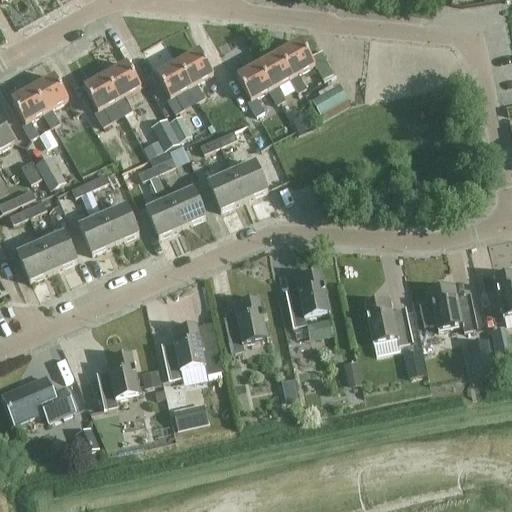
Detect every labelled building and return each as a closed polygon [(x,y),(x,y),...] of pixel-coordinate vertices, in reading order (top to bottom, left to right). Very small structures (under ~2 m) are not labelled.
[(311,60),(302,45),(281,57),(294,81),(291,83),(299,97),(307,93),(300,79),(316,70),(325,87),(337,80),(323,54),(311,60)] [(198,107),(206,102),(198,88),(214,79),(201,55),(179,67),(193,91),(190,93),(198,107)] [(279,90),(291,83),(294,81),(281,57),(260,69),(273,93),(270,95),(278,109),(286,104),(279,90)] [(125,120),(133,115),(126,101),(142,92),(128,67),(107,79),(120,104),(117,105),(125,120)] [(177,100),(190,93),(193,91),(179,67),(158,79),(171,103),(169,104),(177,119),(185,114),(177,100)] [(258,102),(270,95),(273,93),(260,69),(238,81),(252,105),(249,106),(257,121),(265,116),(258,102)] [(105,113),(117,105),(120,104),(107,79),(85,91),(99,115),(96,117),(104,131),(112,127),(105,113)] [(53,132),(61,128),(53,114),(69,105),(56,80),(34,92),(48,117),(45,118),(53,132)] [(310,105),(320,123),(322,126),(352,110),(341,89),(310,105)] [(32,125),(45,118),(48,117),(34,92),(13,104),(26,128),(24,130),(32,144),(40,140),(32,125)] [(309,117),(293,124),(299,137),(315,130),(309,117)] [(0,156),(15,148),(0,120),(0,156)] [(170,129),(180,148),(193,141),(183,122),(170,129)] [(218,143),(222,152),(238,145),(235,136),(218,143)] [(161,141),(145,150),(152,161),(167,152),(161,141)] [(205,159),(222,152),(218,143),(202,150),(205,159)] [(149,164),(153,172),(157,170),(173,163),(170,156),(167,157),(167,156),(149,164)] [(37,169),(52,196),(68,187),(67,185),(56,167),(52,160),(37,169)] [(161,179),(176,172),(173,163),(157,170),(161,179)] [(23,172),(32,189),(42,183),(33,166),(23,172)] [(245,205),(269,195),(256,166),(233,177),(245,205)] [(161,179),(157,170),(153,172),(139,178),(143,187),(161,179)] [(221,216),(245,205),(233,177),(209,187),(221,216)] [(110,189),(106,179),(89,186),(94,195),(110,189)] [(94,195),(89,186),(73,193),(77,202),(94,195)] [(183,233),(207,222),(194,193),(181,199),(170,204),(183,233)] [(16,202),(20,211),(37,204),(33,195),(16,202)] [(0,209),(0,210),(3,218),(20,211),(16,202),(8,206),(0,209)] [(159,243),(183,233),(170,204),(147,214),(159,243)] [(27,214),(31,222),(48,215),(44,207),(27,214)] [(116,249),(140,238),(127,210),(104,220),(116,249)] [(14,229),(31,222),(27,214),(11,221),(14,229)] [(116,249),(104,220),(80,231),(93,259),(116,249)] [(52,243),(42,247),(54,276),(78,266),(65,237),(52,243)] [(31,287),(54,276),(42,247),(39,240),(29,245),(32,252),(18,258),(31,287)] [(286,297),(293,332),(306,330),(305,322),(330,318),(322,276),(296,281),(299,295),(286,297)] [(511,276),(495,280),(504,322),(511,319),(511,276)] [(0,299),(8,295),(0,280),(0,299)] [(471,299),(459,301),(456,288),(430,293),(432,303),(419,306),(425,332),(438,329),(439,335),(464,330),(465,336),(479,334),(471,299)] [(406,313),(394,315),(391,301),(365,307),(374,349),(399,344),(400,350),(414,347),(406,313)] [(224,324),(232,359),(245,356),(244,349),(269,344),(260,302),(234,307),(237,321),(224,324)] [(202,351),(198,328),(172,334),(175,348),(162,350),(169,385),(182,383),(181,375),(206,371),(208,379),(224,376),(218,348),(202,351)] [(511,367),(505,332),(491,335),(498,371),(511,367)] [(488,343),(467,347),(473,377),(494,373),(488,343)] [(404,357),(409,382),(426,378),(421,353),(404,357)] [(97,379),(104,414),(118,411),(116,404),(141,399),(133,358),(107,363),(110,377),(97,379)] [(344,369),(350,392),(363,389),(358,366),(344,369)] [(163,390),(159,375),(142,379),(146,394),(163,390)] [(53,397),(47,382),(4,400),(16,429),(46,416),(50,426),(76,415),(66,392),(53,397)] [(295,383),(282,386),(285,397),(297,395),(295,383)] [(155,396),(156,404),(166,402),(164,394),(155,396)] [(185,414),(175,416),(179,434),(189,432),(185,414)] [(76,438),(85,460),(100,453),(91,432),(76,438)]
